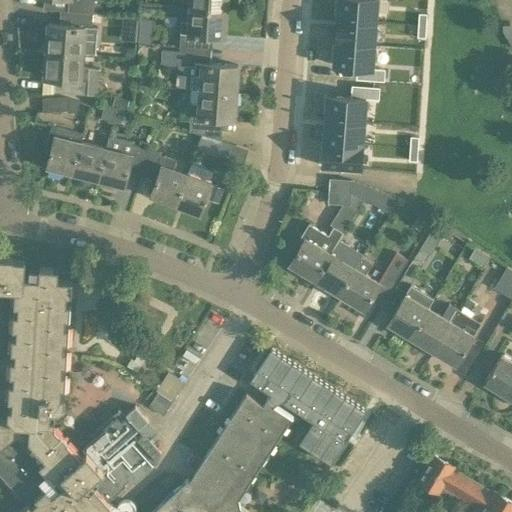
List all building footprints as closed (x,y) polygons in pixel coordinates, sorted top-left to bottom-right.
[(60,0),(60,10),(93,12),(101,13),(101,7),(98,3),(93,3),(93,0),(60,0)] [(190,0),(190,6),(226,9),(226,0),(190,0)] [(375,0),(337,0),(337,14),(375,17),(375,0)] [(181,20),(179,46),(204,48),(205,35),(224,37),(226,9),(190,6),(189,20),(181,20)] [(48,23),(46,51),(82,53),(83,39),(91,40),(93,12),(60,10),(59,24),(48,23)] [(418,13),(418,25),(426,26),(427,13),(418,13)] [(375,17),(337,14),(335,36),(373,40),(375,17)] [(417,37),(425,37),(426,26),(418,25),(417,37)] [(335,36),(333,59),(371,63),(373,40),(335,36)] [(204,48),(179,46),(178,49),(170,48),(169,64),(194,66),(194,74),(202,75),(201,89),(236,92),(238,65),(203,63),(204,48)] [(81,67),(82,53),(46,51),(44,77),(55,78),(54,92),(87,94),(96,95),(99,68),(81,67)] [(385,69),(376,68),(376,80),(384,81),(385,69)] [(379,87),(371,86),(370,98),(378,99),(379,87)] [(236,92),(201,89),(200,103),(192,103),(190,131),(201,135),(222,141),(223,118),(234,119),(236,92)] [(327,91),(325,114),(363,117),(365,94),(327,91)] [(126,110),(129,100),(116,95),(112,106),(126,110)] [(77,112),(80,101),(64,96),(42,98),(43,111),(68,110),(77,112)] [(112,120),(115,108),(103,105),(100,117),(112,120)] [(325,114),(323,136),(361,140),(363,117),(325,114)] [(47,168),(73,174),(81,142),(83,133),(50,125),(45,146),(52,148),(47,168)] [(141,176),(149,151),(131,145),(132,141),(109,135),(106,148),(98,180),(124,187),(128,172),(141,176)] [(231,144),(222,141),(201,135),(197,147),(227,156),(231,144)] [(323,136),(321,159),(359,163),(361,140),(323,136)] [(410,136),(409,148),(417,148),(418,136),(410,136)] [(106,148),(81,142),(73,174),(98,180),(106,148)] [(409,160),(416,160),(417,161),(417,148),(409,148),(409,160)] [(176,160),(149,151),(141,176),(156,180),(150,195),(175,205),(187,174),(173,169),(176,160)] [(212,183),(187,174),(175,205),(200,214),(212,183)] [(362,199),(366,202),(375,188),(351,179),(329,178),(327,203),(349,205),(355,211),(362,199)] [(427,219),(419,213),(412,224),(420,229),(427,219)] [(289,264),(314,279),(330,252),(343,232),(333,226),(328,235),(308,223),(300,236),(304,238),(289,264)] [(430,255),(442,234),(440,233),(432,228),(419,249),(430,255)] [(484,267),(490,256),(485,253),(475,247),(469,257),(484,267)] [(354,267),(330,252),(314,279),(338,294),(354,267)] [(361,256),(354,267),(338,294),(363,309),(373,292),(383,298),(393,281),(407,259),(396,252),(383,275),(379,282),(364,273),(371,262),(361,256)] [(0,474),(19,497),(31,487),(38,494),(35,497),(37,500),(31,505),(29,503),(17,511),(94,511),(96,511),(98,511),(101,511),(110,504),(101,493),(103,491),(111,499),(126,486),(124,483),(129,479),(133,484),(160,460),(161,452),(147,436),(139,436),(136,439),(132,434),(148,420),(135,405),(125,414),(119,408),(74,449),(54,426),(54,419),(50,419),(50,412),(63,413),(64,396),(60,396),(61,388),(64,388),(65,373),(61,373),(62,364),(66,364),(67,350),(63,349),(64,341),(68,341),(69,326),(64,326),(65,318),(70,318),(70,303),(66,303),(67,294),(71,295),(72,280),(59,279),(60,268),(40,267),(39,278),(24,277),(26,260),(14,259),(14,258),(0,256),(0,474)] [(511,297),(511,269),(507,266),(494,288),(511,298),(511,297)] [(387,324),(410,338),(429,307),(406,293),(387,324)] [(442,315),(429,307),(410,338),(432,352),(459,309),(449,303),(442,315)] [(481,322),(459,309),(432,352),(455,365),(477,330),(476,330),(481,322)] [(249,380),(268,393),(269,394),(276,401),(310,425),(299,442),(333,465),(369,404),(272,344),(249,380)] [(511,361),(500,354),(483,382),(508,397),(511,390),(511,361)] [(110,504),(101,511),(250,511),(240,505),(239,497),(293,415),(275,403),(276,401),(269,394),(263,403),(246,392),(193,472),(196,474),(191,482),(187,478),(149,511),(135,511),(136,509),(135,507),(135,505),(135,504),(134,504),(133,502),(132,501),(131,500),(129,500),(127,499),(125,499),(123,500),(122,500),(121,501),(119,502),(118,503),(117,504),(116,506),(110,503),(110,504)] [(149,406),(163,415),(172,401),(158,392),(149,406)] [(435,455),(419,481),(437,492),(441,486),(476,507),(473,511),(511,511),(511,502),(494,492),(493,494),(451,470),(454,466),(435,455)]
